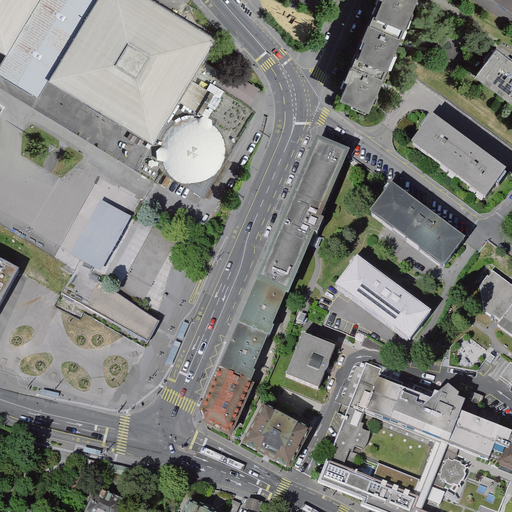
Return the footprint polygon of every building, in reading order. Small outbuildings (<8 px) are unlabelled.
[(0,0),(0,83),(137,167),(156,179),(164,174),(204,199),(256,112),(215,86),(223,72),(203,61),(216,40),(150,0),(0,0)] [(368,116),(415,0),(379,0),(337,101),(368,116)] [(511,0),(496,0),(511,10),(511,0)] [(511,99),(511,59),(497,48),(478,74),(511,99)] [(220,88),(249,104),(258,88),(228,71),(222,82),(223,83),(220,88)] [(489,201),(507,175),(432,121),(413,146),(489,201)] [(208,424),(233,434),(274,333),(319,225),(324,227),(330,212),(324,209),(346,154),(317,142),(204,415),(208,424)] [(394,187),(373,215),(444,268),(465,240),(394,187)] [(87,227),(70,257),(76,260),(101,274),(118,245),(132,219),(114,209),(101,202),(87,227)] [(360,259),(338,289),(410,341),(432,311),(360,259)] [(0,311),(19,278),(0,267),(0,311)] [(98,281),(79,267),(61,294),(147,341),(157,323),(98,281)] [(511,283),(493,270),(489,275),(487,274),(480,284),(483,308),(493,316),(495,315),(497,317),(500,319),(497,323),(511,333),(511,283)] [(286,376),(318,389),(335,347),(303,334),(286,376)] [(385,346),(365,335),(361,345),(370,349),(376,349),(381,351),(385,346)] [(327,457),(343,465),(349,448),(353,449),(356,445),(363,449),(368,441),(371,433),(370,431),(362,428),(364,422),(361,421),(365,413),(379,374),(381,368),(366,362),(327,457)] [(500,377),(511,384),(511,382),(511,365),(509,363),(500,377)] [(431,393),(379,374),(365,413),(436,442),(448,444),(488,456),(490,452),(499,455),(496,460),(511,468),(511,427),(461,406),(465,395),(458,392),(460,388),(448,379),(431,393)] [(59,393),(43,389),(42,393),(42,394),(58,398),(59,396),(59,393)] [(265,402),(243,440),(290,467),(312,427),(265,402)] [(436,442),(416,495),(412,505),(421,508),(448,444),(436,442)] [(101,451),(85,447),(83,452),(100,456),(101,451)] [(431,511),(421,508),(412,505),(416,495),(343,465),(327,457),(319,478),(363,495),(361,501),(389,511),(431,511)] [(453,462),(450,460),(447,460),(446,464),(444,465),(442,471),(442,473),(441,477),(442,479),(446,481),(447,483),(453,485),(455,484),(458,486),(461,485),(462,481),(464,481),(467,475),(465,473),(467,469),(466,466),(463,465),(462,463),(456,460),(453,462)] [(118,511),(124,500),(98,488),(87,511),(118,511)] [(261,511),(264,502),(250,499),(246,511),(261,511)] [(211,511),(192,503),(187,511),(211,511)]
